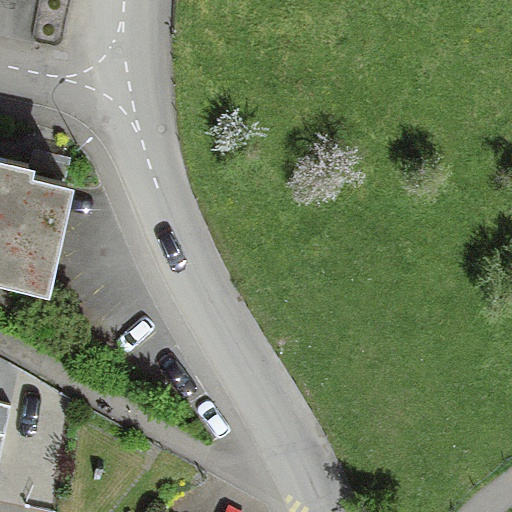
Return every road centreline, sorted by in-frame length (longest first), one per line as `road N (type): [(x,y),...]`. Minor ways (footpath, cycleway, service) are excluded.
road 1 (residential): [(139,112),(212,281),(288,413),(330,511)]
road 2 (residential): [(0,85),(139,112)]
